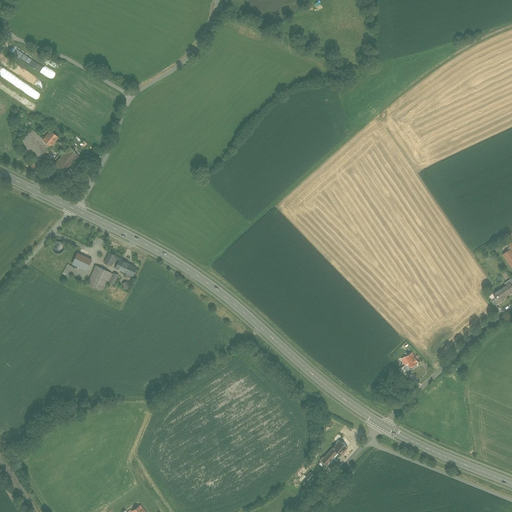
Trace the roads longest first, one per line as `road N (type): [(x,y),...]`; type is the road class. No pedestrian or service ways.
road 1 (primary): [(72,208),(210,285),(383,425)]
road 2 (residential): [(215,0),(195,50),(129,101),(72,208)]
road 3 (residential): [(383,425),(511,308)]
road 4 (unclassified): [(370,439),(511,500)]
road 5 (primary): [(383,425),(511,483)]
